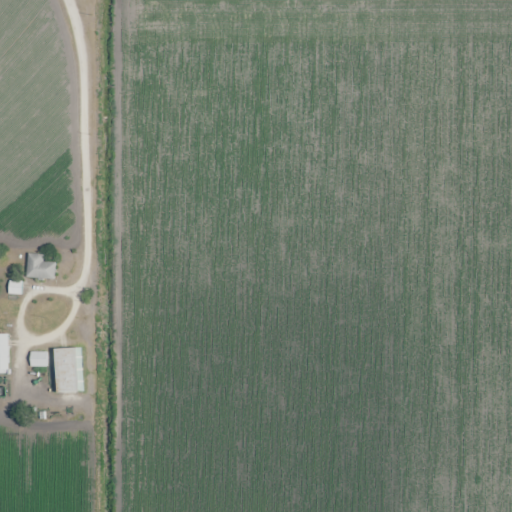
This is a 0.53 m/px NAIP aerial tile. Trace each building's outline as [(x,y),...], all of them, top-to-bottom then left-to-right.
[(57,264),(46,264),(46,256),(28,256),(28,280),(57,280),(57,264)] [(22,295),(22,284),(10,284),(10,295),(22,295)] [(10,335),(0,334),(0,373),(10,374),(10,335)] [(82,394),(82,349),(55,349),(55,394),(82,394)] [(47,368),(47,354),(31,353),(31,367),(47,368)]
